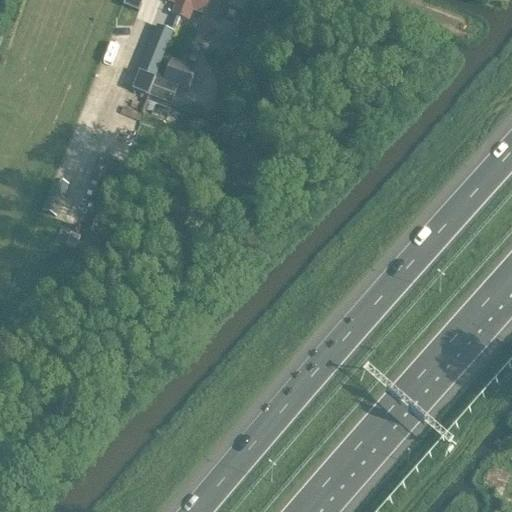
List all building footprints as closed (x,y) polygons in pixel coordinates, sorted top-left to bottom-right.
[(166,0),(176,3),(171,14),(180,17),(186,0),(166,0)] [(209,0),(186,0),(180,17),(189,21),(193,10),(204,14),(209,0)] [(247,27),(234,22),(230,31),(243,36),(247,27)] [(137,70),(131,88),(149,95),(152,87),(161,61),(172,31),(156,24),(139,71),(137,70)] [(152,87),(149,95),(170,104),(177,87),(188,91),(196,69),(170,59),(169,64),(161,61),(152,87)]
